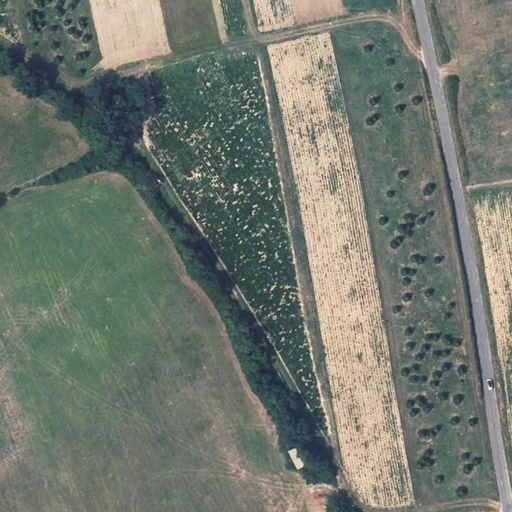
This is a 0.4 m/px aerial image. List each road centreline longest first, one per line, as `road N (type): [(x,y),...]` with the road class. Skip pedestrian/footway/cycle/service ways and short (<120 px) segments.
road 1 (unclassified): [(415,0),(465,249),(505,511)]
road 2 (track): [(82,86),(200,51),(376,15),(391,18),(427,59)]
